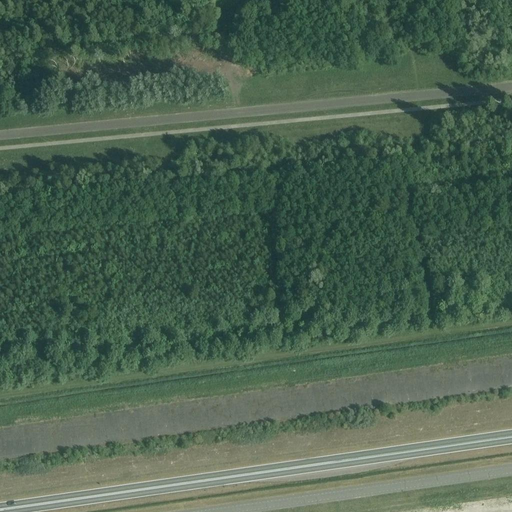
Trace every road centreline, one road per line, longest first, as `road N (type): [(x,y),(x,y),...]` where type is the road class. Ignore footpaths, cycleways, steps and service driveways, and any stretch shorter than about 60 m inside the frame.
road 1 (trunk): [(0,510),(511,437)]
road 2 (unclassified): [(0,134),(511,87)]
road 3 (unclassified): [(216,511),(511,470)]
